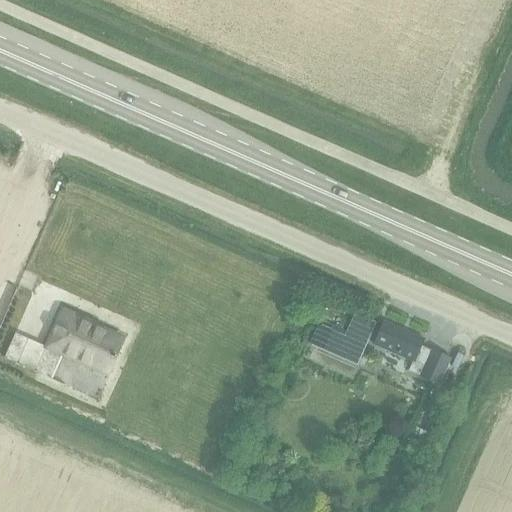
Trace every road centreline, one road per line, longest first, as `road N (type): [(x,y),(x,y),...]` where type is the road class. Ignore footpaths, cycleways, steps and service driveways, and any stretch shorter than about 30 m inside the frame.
road 1 (unclassified): [(511,338),(0,111)]
road 2 (unclassified): [(0,4),(511,229)]
road 3 (secondary): [(511,277),(0,53)]
